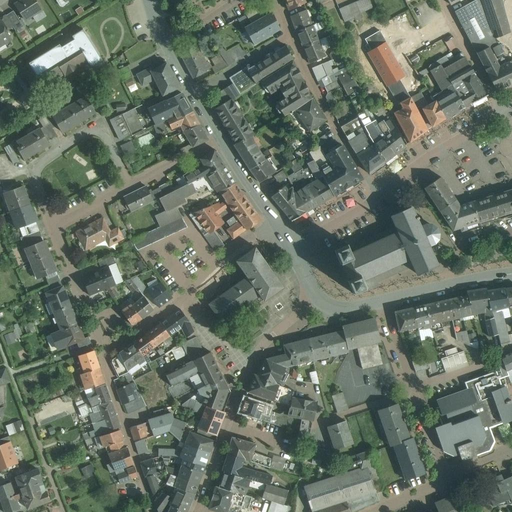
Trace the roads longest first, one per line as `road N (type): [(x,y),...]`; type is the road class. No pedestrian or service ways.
road 1 (residential): [(376,197),(275,0)]
road 2 (residential): [(52,222),(31,169),(101,122),(131,181)]
road 3 (residential): [(383,298),(446,480)]
road 4 (residential): [(152,511),(97,344)]
road 5 (residential): [(256,357),(201,507)]
road 6 (residential): [(376,197),(499,109)]
road 7 (unclassified): [(383,298),(511,272)]
road 8 (residential): [(97,344),(52,222)]
road 9 (residential): [(499,109),(440,0)]
road 10 (residential): [(272,222),(179,300)]
